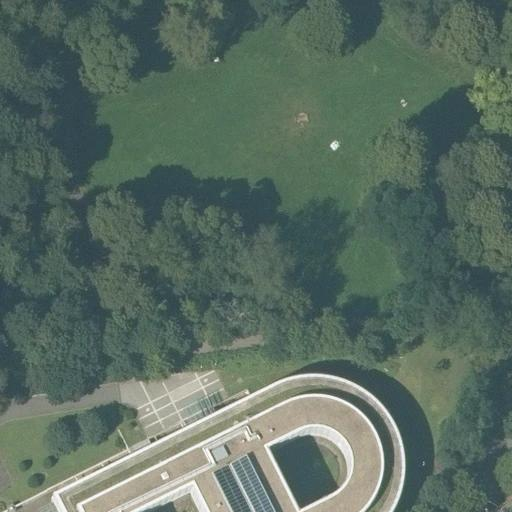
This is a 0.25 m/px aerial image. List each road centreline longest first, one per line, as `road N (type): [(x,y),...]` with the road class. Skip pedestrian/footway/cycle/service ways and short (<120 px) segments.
road 1 (track): [(81,258),(103,341),(118,349),(300,325),(367,325),(465,340),(503,306),(511,260)]
road 2 (track): [(62,0),(65,125),(81,258)]
road 3 (track): [(511,230),(486,2)]
